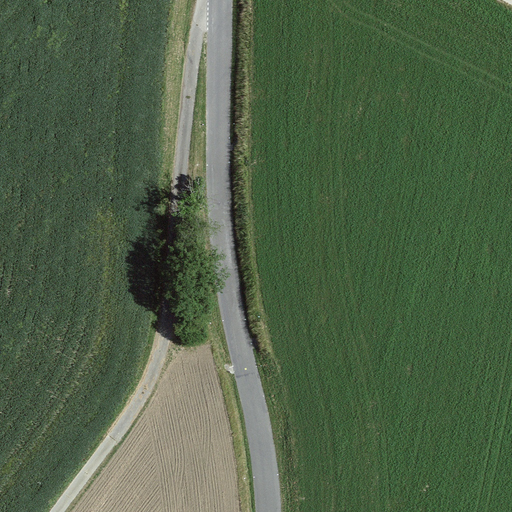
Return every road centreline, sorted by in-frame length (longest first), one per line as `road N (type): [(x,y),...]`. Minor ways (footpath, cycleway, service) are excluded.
road 1 (track): [(200,0),(148,383),(54,511)]
road 2 (tertiary): [(263,511),(261,449),(226,290),(214,120),(218,0)]
